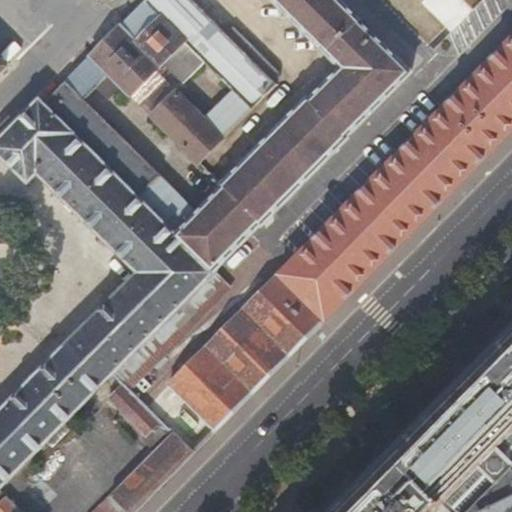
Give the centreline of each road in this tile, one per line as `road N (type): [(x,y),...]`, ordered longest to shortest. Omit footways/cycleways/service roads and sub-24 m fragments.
road 1 (tertiary): [(201,511),(511,196)]
road 2 (unknown): [(391,0),(418,49),(406,87),(166,333)]
road 3 (unknown): [(209,0),(276,67),(282,86),(204,174)]
